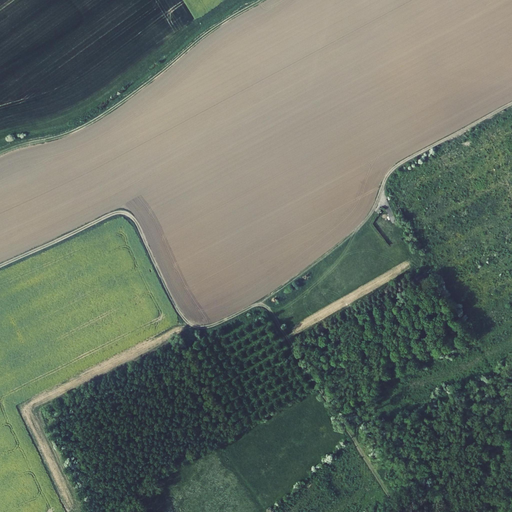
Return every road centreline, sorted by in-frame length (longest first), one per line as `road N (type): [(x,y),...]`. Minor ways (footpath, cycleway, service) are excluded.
road 1 (track): [(0,265),(117,213),(133,221),(176,311),(203,326),(259,304),(319,262),(369,214),(396,165),(511,104)]
road 2 (track): [(259,304),(329,404)]
